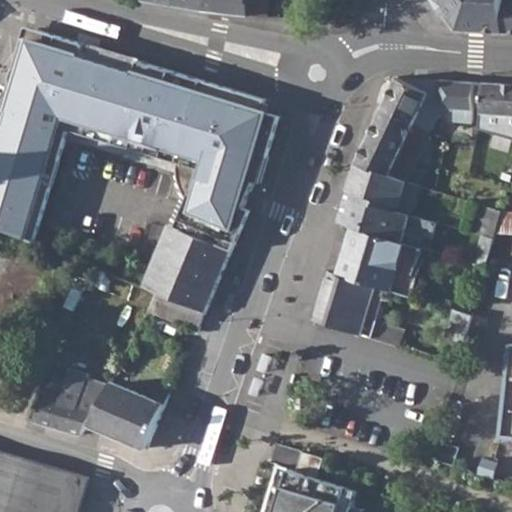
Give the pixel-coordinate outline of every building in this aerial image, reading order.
[(209,0),(205,8),(232,10),(267,15),(269,0),(209,0)] [(511,0),(438,0),(454,21),(461,18),(470,30),(511,31),(511,0)] [(89,42),(29,24),(20,53),(0,118),(0,224),(39,240),(71,129),(180,162),(179,169),(180,177),(182,186),(186,194),(188,198),(177,224),(233,247),(235,248),(272,157),(280,127),(283,116),(266,111),(269,99),(264,96),(249,92),(142,59),(138,70),(85,54),(89,42)] [(398,76),(385,104),(433,128),(444,105),(456,106),(456,120),(481,121),(483,82),(398,76)] [(511,83),(483,82),(481,121),(493,122),(494,112),(511,113),(511,83)] [(385,104),(358,160),(408,181),(433,128),(385,104)] [(358,160),(350,189),(381,198),(380,203),(413,213),(421,185),(408,181),(358,160)] [(350,189),(341,219),(354,223),(404,239),(408,225),(436,233),(439,220),(413,213),(380,203),(381,198),(350,189)] [(496,190),(492,205),(504,208),(508,193),(496,190)] [(486,204),(479,231),(485,232),(496,235),(498,229),(503,210),(504,208),(492,205),(486,204)] [(511,210),(503,210),(498,229),(511,230),(511,210)] [(171,222),(145,284),(158,290),(207,310),(233,247),(177,224),(171,222)] [(354,223),(340,271),(388,286),(408,292),(422,244),(404,239),(354,223)] [(485,232),(476,261),(487,265),(496,235),(485,232)] [(0,255),(0,287),(9,259),(0,255)] [(331,268),(317,315),(399,342),(403,326),(378,317),(388,286),(340,271),(331,268)] [(158,290),(149,307),(197,326),(199,327),(207,310),(158,290)] [(47,387),(37,420),(84,434),(110,383),(88,377),(89,373),(71,367),(68,378),(53,374),(47,387)] [(94,423),(148,446),(171,390),(157,385),(152,396),(115,381),(94,423)] [(453,464),(459,446),(436,439),(431,457),(453,464)] [(304,451),(298,469),(317,475),(323,457),(304,451)] [(497,461),(482,457),(477,471),(493,476),(497,461)] [(352,511),(360,489),(279,464),(265,511),(352,511)] [(87,480),(74,476),(68,496),(81,499),(87,480)]
